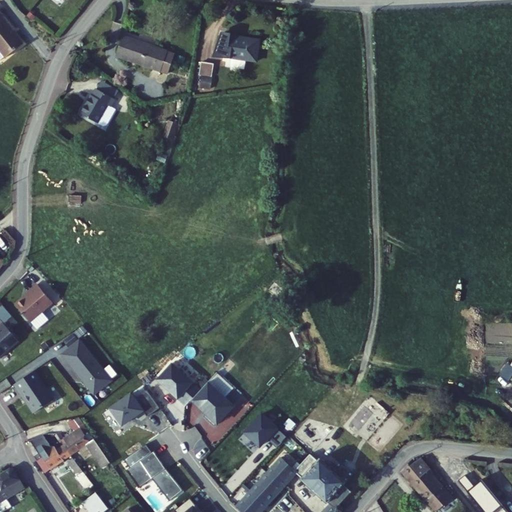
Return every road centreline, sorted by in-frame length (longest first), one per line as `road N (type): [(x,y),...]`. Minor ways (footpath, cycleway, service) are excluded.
road 1 (residential): [(0,280),(21,250),(24,160),(55,68),(102,0)]
road 2 (residential): [(511,454),(420,447),(354,511)]
